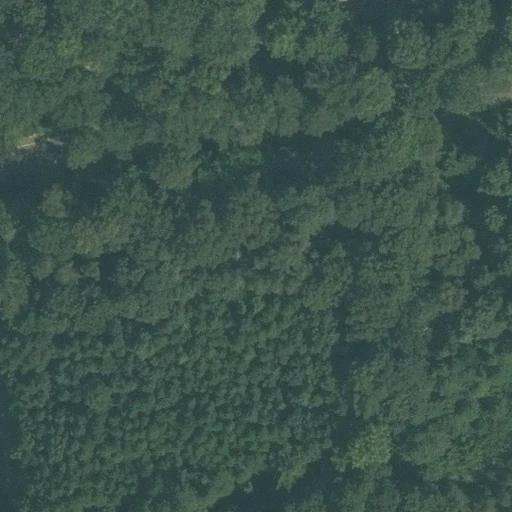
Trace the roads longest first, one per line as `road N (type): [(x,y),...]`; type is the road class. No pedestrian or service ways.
road 1 (secondary): [(511,79),(451,96),(0,162)]
road 2 (track): [(29,511),(12,336),(0,323)]
